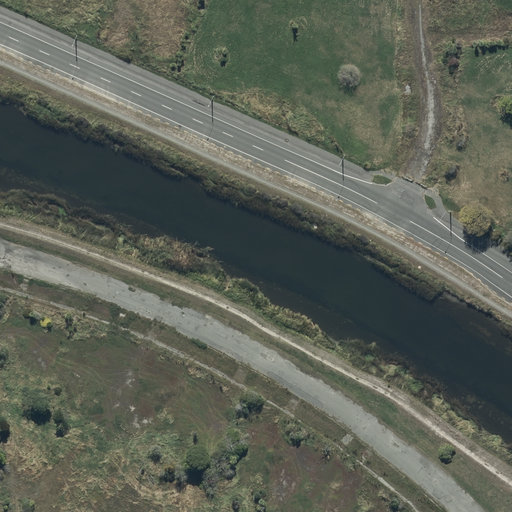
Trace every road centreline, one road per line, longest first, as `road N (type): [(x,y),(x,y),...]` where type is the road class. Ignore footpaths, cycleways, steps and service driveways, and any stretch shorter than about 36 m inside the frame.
road 1 (track): [(466,511),(367,428),(194,320),(0,253)]
road 2 (tertiary): [(511,284),(354,191),(101,77)]
road 3 (track): [(415,0),(434,125),(397,213)]
